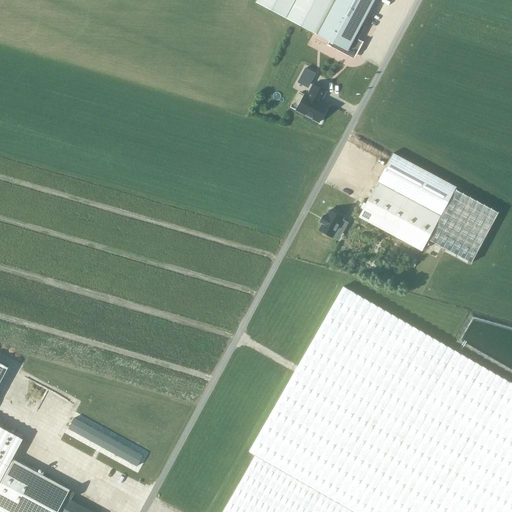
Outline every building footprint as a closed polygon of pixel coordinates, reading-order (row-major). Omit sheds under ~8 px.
[(257,0),(256,2),(317,35),(318,33),(335,0),(257,0)] [(359,39),(366,25),(362,23),(375,0),(335,0),(318,33),(330,40),(329,43),(350,55),(353,50),(358,53),(364,42),(359,39)] [(305,68),(299,79),(308,84),(314,73),(305,68)] [(305,94),(296,110),(319,122),(327,107),(320,103),(327,91),(313,84),(307,95),(305,94)] [(370,155),(373,147),(367,144),(363,152),(370,155)] [(393,154),(366,203),(358,217),(421,251),(427,239),(454,189),(455,188),(393,154)] [(454,189),(427,239),(472,263),(499,213),(454,189)] [(344,216),(330,209),(327,215),(325,214),(321,220),(323,222),(320,228),(334,236),(343,218),(344,216)] [(245,451),(255,456),(349,511),(511,511),(511,387),(341,287),(245,451)] [(0,383),(9,368),(0,363),(0,383)] [(75,418),(69,429),(81,435),(91,441),(102,447),(107,450),(117,456),(128,461),(137,467),(143,456),(134,451),(123,445),(113,439),(108,436),(97,430),(86,425),(75,418)] [(0,483),(13,461),(12,460),(23,440),(0,427),(0,483)] [(349,511),(255,456),(222,511),(349,511)] [(13,461),(0,483),(0,510),(3,511),(91,511),(65,498),(70,490),(45,477),(45,478),(13,461)] [(111,461),(110,465),(120,469),(121,465),(111,461)]
